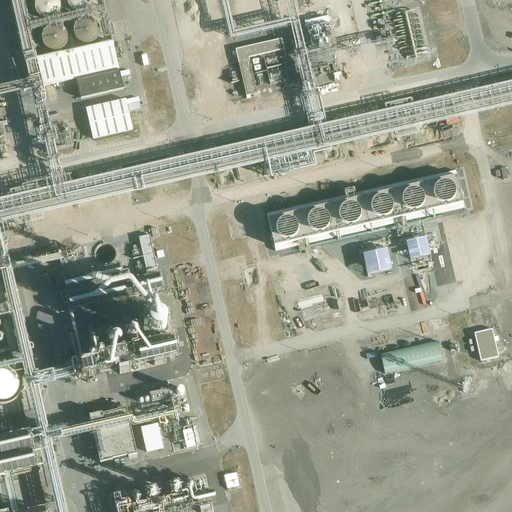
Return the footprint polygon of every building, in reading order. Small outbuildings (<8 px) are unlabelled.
[(0,245),(3,245),(2,240),(28,234),(28,232),(32,231),(31,225),(44,222),(42,215),(192,181),(390,136),(391,140),(392,140),(392,142),(418,136),(418,134),(419,134),(418,129),(511,107),(511,83),(413,106),(412,102),(411,102),(411,101),(384,107),(384,108),(383,108),(384,113),(327,126),(322,106),(318,91),(317,91),(314,78),(312,79),(308,64),(392,44),(392,40),(308,59),(293,0),(283,0),(289,22),(236,33),(234,25),(232,25),(226,0),(217,0),(228,42),(230,43),(290,30),(305,110),(309,128),(308,130),(186,158),(0,201),(0,245)] [(10,0),(29,81),(0,87),(0,98),(31,91),(40,135),(38,135),(42,147),(43,147),(48,169),(53,187),(65,184),(60,166),(54,144),(58,143),(55,131),(52,131),(45,100),(46,100),(44,89),(42,89),(36,60),(29,33),(49,28),(47,30),(45,32),(44,34),(43,37),(42,40),(42,43),(43,46),(45,48),(46,50),(48,52),(50,53),(53,53),(57,53),(60,52),(63,51),(65,49),(67,47),(68,44),(68,41),(68,39),(68,36),(67,33),(65,31),(63,29),(61,28),(58,27),(55,27),(80,21),(78,23),(77,24),(75,27),(74,29),(74,32),(74,34),(74,37),(75,39),(77,41),(79,43),(81,45),(84,46),(86,46),(89,46),(92,45),(95,43),(97,41),(98,39),(99,37),(100,35),(100,32),(100,30),(99,28),(97,25),(96,23),(94,22),(92,21),(88,20),(106,16),(104,9),(86,13),(89,11),(91,9),(92,7),(93,4),(93,1),(92,0),(10,0)] [(395,38),(399,53),(400,52),(402,60),(413,58),(408,35),(395,38)] [(145,56),(157,53),(153,39),(141,42),(145,56)] [(235,51),(246,97),(257,95),(249,59),(284,51),(282,40),(235,51)] [(36,60),(42,89),(44,89),(119,71),(112,43),(36,60)] [(426,56),(435,54),(433,44),(424,46),(426,56)] [(153,72),(143,74),(145,83),(155,81),(153,72)] [(153,92),(155,104),(167,101),(165,89),(153,92)] [(93,141),(133,132),(125,99),(117,101),(116,98),(95,103),(96,107),(86,110),(93,141)] [(148,107),(153,125),(166,122),(161,104),(148,107)] [(267,215),(275,253),(464,210),(455,172),(267,215)] [(139,239),(146,272),(157,269),(149,237),(139,239)] [(426,238),(406,243),(409,261),(430,256),(426,238)] [(210,511),(214,511),(205,470),(110,490),(114,511),(65,511),(49,442),(93,432),(100,463),(113,461),(112,459),(128,456),(128,457),(137,455),(131,430),(141,428),(146,453),(163,449),(158,428),(168,426),(173,447),(196,441),(184,385),(135,395),(140,417),(129,419),(126,408),(117,410),(117,411),(89,416),(91,425),(61,432),(60,430),(48,432),(38,387),(55,384),(54,381),(82,375),(82,378),(98,375),(97,374),(118,370),(120,374),(131,372),(131,370),(181,359),(167,310),(78,333),(72,312),(165,291),(160,273),(124,280),(120,264),(62,277),(65,291),(61,292),(62,298),(67,298),(69,309),(68,309),(77,349),(74,350),(76,361),(75,361),(74,361),(73,363),(73,364),(73,369),(36,376),(13,273),(66,260),(67,263),(78,260),(76,250),(65,252),(65,255),(11,267),(11,265),(16,264),(15,259),(8,260),(5,250),(4,250),(3,245),(0,245),(0,266),(1,270),(0,269),(0,403),(7,404),(30,398),(38,431),(30,434),(30,432),(0,439),(0,479),(2,479),(9,511),(8,511),(7,511),(48,511),(47,508),(30,511),(18,511),(11,476),(39,470),(38,467),(46,465),(56,511),(210,511)] [(387,250),(363,256),(367,276),(391,271),(387,250)] [(163,251),(156,253),(158,260),(165,259),(163,251)] [(492,330),(474,334),(480,362),(499,358),(492,330)] [(380,355),(384,376),(442,364),(438,343),(380,355)] [(113,464),(115,469),(126,466),(125,461),(113,464)] [(229,511),(230,511),(243,509),(240,493),(226,496),(229,511)]
